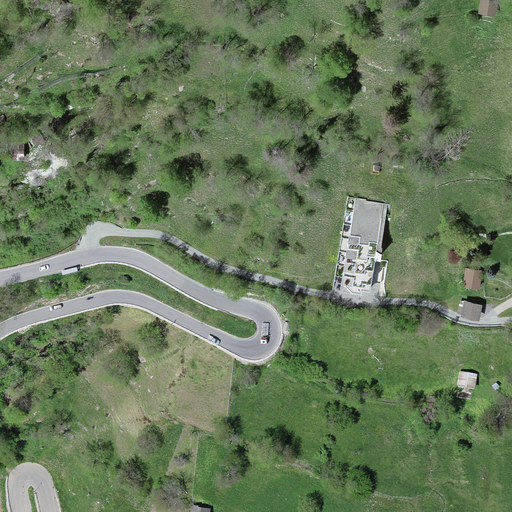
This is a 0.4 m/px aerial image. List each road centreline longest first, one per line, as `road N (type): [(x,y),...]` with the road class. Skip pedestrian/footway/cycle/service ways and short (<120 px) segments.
road 1 (tertiary): [(85,256),(133,255),(210,297),(245,306),(268,320),(265,343),(230,343),(113,296),(0,330)]
road 2 (residential): [(85,256),(95,233),(154,234),(230,270),(340,300),(426,303),(466,320),(511,319)]
